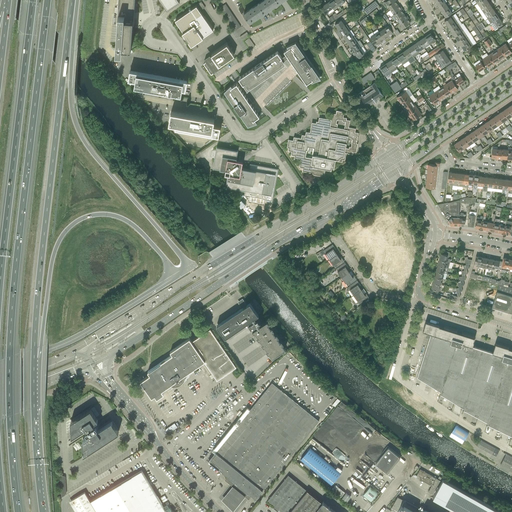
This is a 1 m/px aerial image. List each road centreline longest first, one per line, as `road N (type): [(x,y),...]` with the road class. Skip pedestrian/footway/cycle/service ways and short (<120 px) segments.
road 1 (motorway): [(17,511),(10,323),(47,0)]
road 2 (trunk): [(33,356),(72,0)]
road 3 (secondary): [(97,363),(394,173)]
road 4 (secondary): [(383,156),(101,334)]
road 5 (trunk): [(175,276),(189,268),(183,259),(78,131),(70,106),(72,0)]
road 6 (motorway): [(32,0),(0,281)]
road 7 (trunk): [(33,356),(57,243),(82,218),(122,218),(175,276)]
road 8 (unclassified): [(511,452),(394,374),(419,295)]
road 9 (residential): [(337,81),(250,138),(236,131),(178,48)]
road 10 (trunk): [(0,368),(75,338),(175,276)]
road 11 (residential): [(511,170),(457,163),(442,146),(511,98)]
road 12 (tertiary): [(219,511),(115,394)]
road 13 (trunk): [(41,511),(33,356)]
road 14 (secondary): [(511,71),(390,151)]
road 15 (secondary): [(401,167),(511,90)]
road 16 (unknown): [(371,511),(349,475),(366,445),(383,443),(410,466)]
